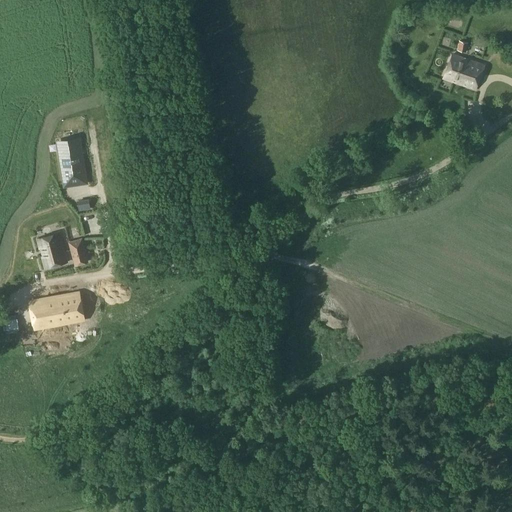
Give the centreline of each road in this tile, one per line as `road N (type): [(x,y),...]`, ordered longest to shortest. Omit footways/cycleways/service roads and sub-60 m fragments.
road 1 (track): [(265,245),(84,418),(32,447),(0,437)]
road 2 (track): [(265,245),(319,199),(430,172),(511,111)]
road 3 (track): [(0,310),(34,287),(265,245)]
